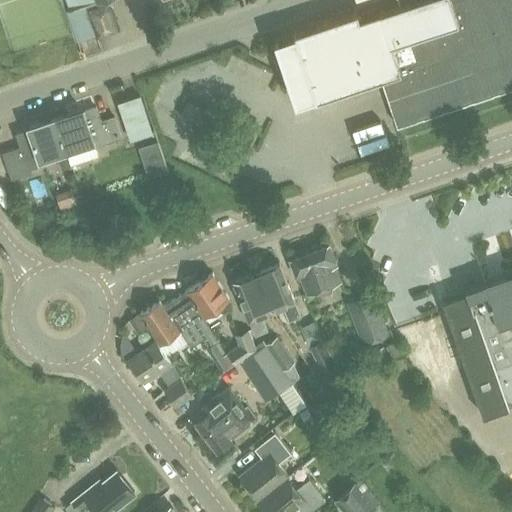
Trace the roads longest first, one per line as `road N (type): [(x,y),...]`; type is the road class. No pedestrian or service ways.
road 1 (secondary): [(511,144),(91,291)]
road 2 (residential): [(0,108),(276,19),(295,0)]
road 3 (secondary): [(216,511),(81,348)]
